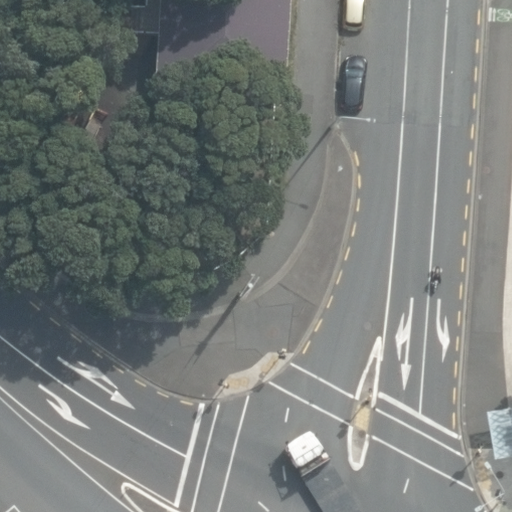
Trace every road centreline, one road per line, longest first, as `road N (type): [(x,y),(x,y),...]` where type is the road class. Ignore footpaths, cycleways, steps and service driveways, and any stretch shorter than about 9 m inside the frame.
road 1 (secondary): [(410,0),(354,511)]
road 2 (tertiary): [(0,362),(215,466),(345,511)]
road 3 (tertiary): [(126,511),(0,407)]
